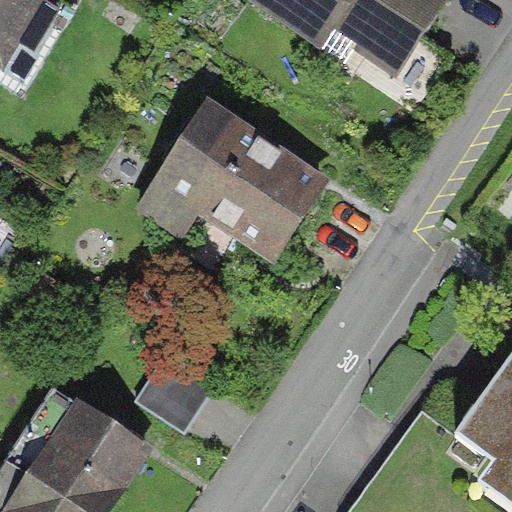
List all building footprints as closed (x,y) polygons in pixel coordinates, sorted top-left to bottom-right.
[(44,0),(0,0),(0,65),(22,79),(60,17),(42,5),(44,0)] [(257,0),(322,43),(332,28),(396,70),(382,92),(414,113),(448,61),(419,42),(446,0),(257,0)] [(279,159),(213,114),(149,208),(183,231),(198,207),(276,260),(325,187),(305,173),(313,162),(288,146),(279,159)] [(169,360),(140,404),(187,435),(216,391),(169,360)] [(107,511),(146,454),(121,438),(127,428),(109,416),(102,426),(56,396),(0,479),(0,511),(107,511)] [(511,409),(482,450),(511,471),(511,409)]
